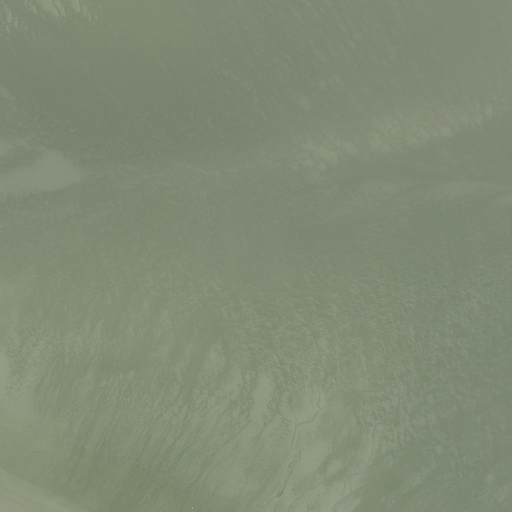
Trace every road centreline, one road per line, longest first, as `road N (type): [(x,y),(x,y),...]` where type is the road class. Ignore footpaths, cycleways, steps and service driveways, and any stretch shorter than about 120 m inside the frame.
road 1 (trunk): [(330,0),(316,511)]
road 2 (trunk): [(333,511),(346,0)]
